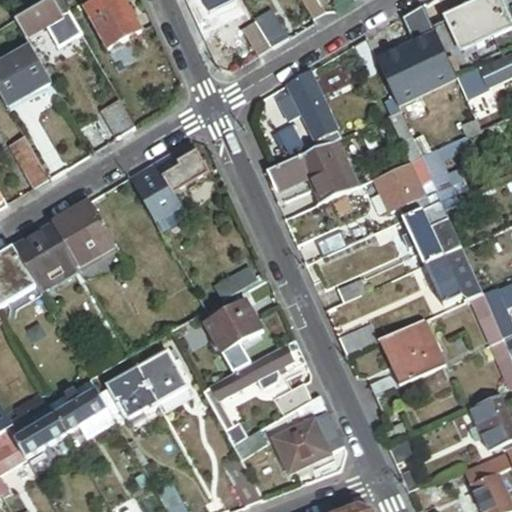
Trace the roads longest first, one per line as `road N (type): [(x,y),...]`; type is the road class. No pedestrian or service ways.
road 1 (residential): [(380,483),(214,112)]
road 2 (residential): [(214,112),(0,238)]
road 3 (residential): [(401,0),(214,112)]
road 4 (residential): [(214,112),(162,0)]
